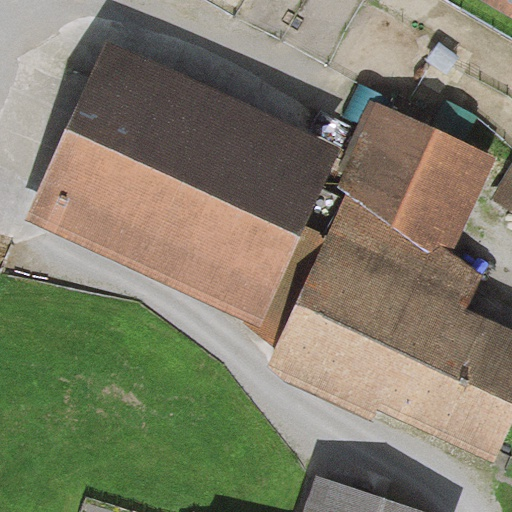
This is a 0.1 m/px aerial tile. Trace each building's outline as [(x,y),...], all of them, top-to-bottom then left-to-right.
[(511,0),(479,0),(511,18),(511,0)] [(107,47),(28,223),(263,327),(342,152),(107,47)] [(337,190),(353,200),(456,247),(497,163),(369,103),(335,175),(343,178),(337,190)] [(273,371),(286,384),(374,425),(380,413),(432,437),(492,464),(511,422),(511,335),(470,314),(486,280),(449,263),(456,247),(353,200),(273,371)] [(426,511),(318,477),(306,511),(426,511)]
